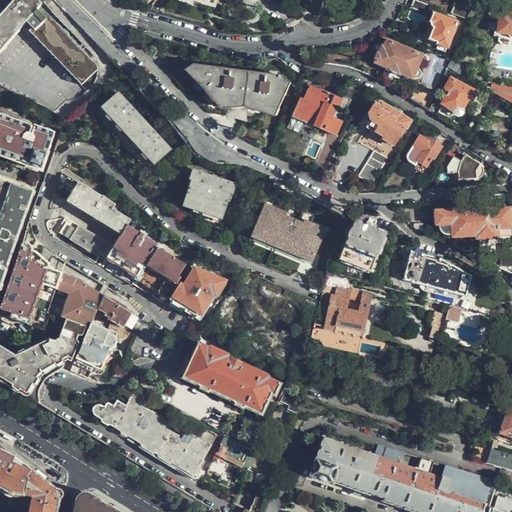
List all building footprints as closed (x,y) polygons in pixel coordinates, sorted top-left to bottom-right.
[(0,51),(18,31),(36,10),(41,4),(36,0),(14,0),(0,16),(0,51)] [(431,6),(415,0),(414,0),(412,8),(426,14),(428,13),(431,6)] [(467,20),(471,10),(456,4),(452,14),(467,20)] [(496,16),(497,6),(490,5),(488,15),(496,16)] [(511,11),(510,12),(510,7),(497,6),(496,16),(500,16),(498,33),(507,34),(507,35),(510,39),(511,38),(511,11)] [(97,65),(36,10),(18,31),(81,85),(97,65)] [(449,48),(459,23),(433,13),(430,23),(435,25),(430,40),(437,43),(449,48)] [(500,16),(496,16),(493,36),(499,37),(498,42),(501,45),(511,46),(511,38),(510,39),(507,35),(507,34),(498,33),(500,16)] [(421,63),(424,56),(387,40),(384,48),(382,47),(379,55),(375,64),(388,70),(388,71),(390,72),(397,76),(400,77),(401,75),(413,81),(414,79),(417,80),(418,80),(421,78),(422,76),(422,72),(421,70),(418,69),(421,63)] [(449,48),(437,43),(437,44),(438,45),(437,49),(445,52),(447,48),(449,49),(449,48)] [(379,55),(382,47),(378,46),(377,46),(376,46),(376,47),(374,51),(374,52),(374,53),(375,54),(379,55)] [(206,90),(221,109),(246,107),(276,116),(292,82),(284,75),(194,63),(185,70),(206,90)] [(511,72),(489,69),(487,83),(511,88),(511,72)] [(397,76),(390,72),(387,79),(387,80),(387,81),(392,83),(393,83),(394,82),(397,76)] [(430,113),(438,117),(444,106),(450,110),(450,111),(455,114),(462,111),(469,99),(473,101),(476,94),(451,80),(446,89),(448,92),(450,93),(443,105),(435,101),(430,113)] [(430,113),(435,101),(437,94),(438,93),(422,86),(417,84),(410,100),(430,113)] [(345,114),(352,101),(344,97),(342,101),(322,91),(321,92),(310,88),(304,102),(300,100),(289,125),(300,130),(307,129),(309,125),(336,137),(347,115),(345,114)] [(170,150),(118,93),(101,109),(154,165),(170,150)] [(411,122),(382,105),(381,107),(376,104),(369,116),(374,118),(368,128),(385,137),(383,141),(394,147),(401,135),(403,135),(411,122)] [(368,128),(374,118),(369,116),(368,115),(360,128),(383,141),(385,137),(368,128)] [(0,157),(40,172),(53,136),(35,129),(33,135),(30,134),(31,130),(0,118),(0,157)] [(436,158),(442,148),(442,147),(431,140),(429,142),(420,137),(407,157),(409,163),(415,166),(414,169),(414,171),(420,174),(423,174),(434,157),(436,158)] [(310,155),(317,157),(321,143),(314,141),(310,155)] [(372,184),(388,158),(375,150),(359,176),(360,176),(372,184)] [(456,155),(449,151),(441,165),(447,169),(453,159),(456,155)] [(462,161),(461,164),(460,165),(459,172),(459,180),(477,180),(477,172),(480,165),(465,157),(462,161)] [(453,159),(447,169),(448,173),(459,172),(460,165),(461,164),(453,159)] [(481,166),(480,165),(477,172),(477,180),(478,180),(479,180),(480,180),(481,179),(482,179),(483,178),(484,177),(485,176),(485,175),(485,174),(485,173),(485,172),(485,170),(484,169),(484,168),(483,167),(482,166),(481,166)] [(232,201),(238,183),(194,168),(188,186),(190,188),(184,206),(195,210),(194,212),(212,218),(213,216),(224,219),(231,200),(232,201)] [(0,289),(2,290),(34,195),(0,182),(0,289)] [(125,229),(130,221),(115,212),(117,207),(78,184),(68,203),(122,235),(125,229)] [(314,264),(327,228),(306,220),(304,224),(286,217),(288,213),(266,204),(253,240),(314,264)] [(511,229),(510,209),(497,209),(496,207),(479,208),(458,209),(434,211),(435,225),(439,226),(439,229),(441,232),(443,234),(452,235),(452,238),(476,237),(476,239),(477,240),(479,240),(480,245),(495,244),(496,239),(499,239),(498,230),(511,229)] [(409,211),(410,220),(427,218),(426,209),(409,211)] [(112,246),(64,217),(56,232),(103,260),(112,246)] [(386,234),(375,229),(375,227),(368,224),(366,226),(355,221),(345,245),(346,246),(340,260),(371,272),(386,234)] [(141,269),(154,248),(149,244),(149,243),(144,240),(143,241),(137,236),(137,235),(132,232),(131,233),(125,229),(122,235),(106,258),(136,277),(141,269)] [(47,314),(62,273),(57,270),(48,266),(37,256),(30,253),(31,250),(30,248),(28,247),(25,247),(21,247),(0,310),(0,318),(44,332),(50,315),(47,314)] [(511,248),(499,248),(495,267),(502,267),(510,274),(511,273),(511,248)] [(168,301),(178,286),(176,284),(180,278),(178,277),(185,266),(157,249),(147,266),(148,267),(145,271),(141,269),(136,277),(134,280),(147,288),(153,291),(168,301)] [(472,276),(442,260),(437,258),(412,251),(404,280),(467,297),(472,276)] [(165,305),(194,324),(211,298),(214,300),(225,282),(196,267),(183,288),(178,286),(168,301),(165,305)] [(327,271),(323,285),(332,287),(323,329),(335,332),(336,327),(364,332),(372,295),(348,289),(350,278),(327,271)] [(102,297),(62,273),(47,314),(50,315),(67,321),(86,328),(87,324),(90,326),(91,325),(97,310),(102,297)] [(134,280),(131,286),(144,293),(147,288),(134,280)] [(153,291),(150,297),(165,305),(168,301),(153,291)] [(136,318),(102,297),(97,310),(105,315),(104,317),(108,319),(107,322),(115,326),(116,340),(120,341),(125,328),(130,330),(136,318)] [(463,308),(450,305),(447,314),(447,319),(459,322),(463,308)] [(447,314),(436,311),(430,337),(441,340),(447,314)] [(67,361),(71,362),(86,328),(67,321),(59,340),(54,343),(49,341),(16,357),(0,348),(0,381),(27,398),(41,376),(50,371),(67,361)] [(0,334),(7,337),(11,325),(0,321),(0,334)] [(120,348),(120,341),(116,340),(109,336),(109,333),(91,325),(90,326),(73,366),(90,373),(93,368),(100,372),(105,360),(108,360),(110,356),(111,355),(111,353),(112,350),(113,350),(113,349),(119,349),(119,348),(120,348)] [(266,377),(228,359),(228,357),(210,348),(206,349),(197,345),(181,381),(261,418),(270,397),(274,399),(280,386),(268,381),(266,377)] [(300,403),(285,395),(280,404),(289,408),(287,412),(295,416),(300,403)] [(142,401),(132,396),(128,403),(128,406),(126,409),(113,429),(193,478),(215,438),(213,436),(212,437),(206,433),(202,436),(200,439),(185,433),(180,442),(163,432),(168,424),(138,409),(142,401)] [(511,403),(510,403),(500,434),(511,438),(511,439),(511,403)] [(113,429),(126,409),(116,404),(113,409),(107,405),(104,410),(98,407),(96,407),(94,409),(93,412),(92,414),(93,416),(95,418),(113,429)] [(254,459),(257,453),(223,438),(206,472),(220,478),(228,463),(248,472),(252,464),(252,460),(251,459),(249,457),(254,459)] [(482,511),(493,482),(446,468),(444,467),(440,480),(429,476),(433,464),(420,460),(416,470),(414,470),(414,471),(396,465),(398,457),(402,457),(403,455),(378,447),(375,455),(381,457),(380,460),(322,440),(309,478),(332,486),(333,484),(383,501),(382,503),(405,511),(409,511),(482,511)] [(511,447),(493,442),(487,464),(511,471),(511,447)] [(0,487),(6,491),(9,494),(11,496),(16,497),(22,497),(25,496),(29,477),(33,472),(22,464),(16,460),(11,457),(0,451),(0,487)] [(271,470),(269,461),(260,457),(253,474),(255,475),(254,478),(258,482),(260,483),(264,483),(264,481),(263,480),(264,478),(267,479),(271,470)] [(29,477),(25,496),(28,496),(34,496),(30,511),(57,511),(62,493),(48,483),(33,472),(29,477)] [(511,511),(511,498),(499,495),(495,508),(492,507),(491,511),(511,511)] [(75,511),(122,511),(98,497),(94,497),(85,497),(83,499),(80,501),(77,505),(76,507),(75,511)]
